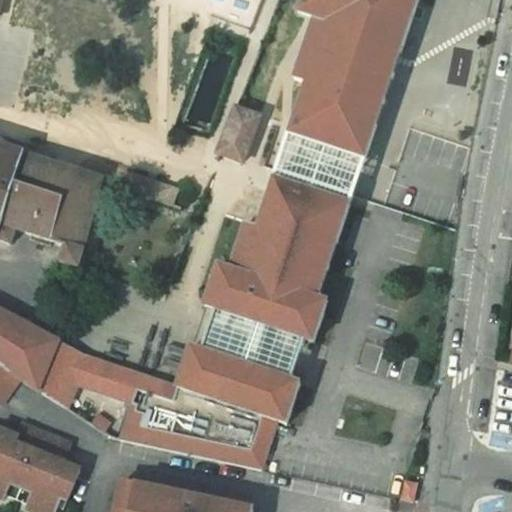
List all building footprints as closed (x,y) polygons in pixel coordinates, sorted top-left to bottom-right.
[(417,0),(301,0),(298,12),(315,18),(322,20),(316,37),(309,35),(295,80),(307,84),(291,134),(366,158),(377,124),(371,122),(395,50),(401,52),(417,0)] [(322,20),(315,18),(309,35),(316,37),(322,20)] [(244,163),(261,118),(236,109),(219,154),(244,163)] [(366,158),(291,134),(275,179),(351,204),(366,158)] [(102,179),(0,145),(0,241),(13,245),(18,231),(34,236),(33,240),(53,246),(54,242),(67,246),(62,263),(81,269),(103,183),(174,207),(180,190),(105,164),(102,179)] [(351,204),(275,179),(259,228),(247,224),(232,269),(220,265),(206,307),(218,311),(205,352),(192,348),(179,387),(90,357),(78,385),(133,406),(121,441),(262,471),(278,422),(288,425),(302,384),(293,381),(306,340),(315,343),(329,301),(320,299),(315,297),(332,242),(338,244),(351,204)] [(338,244),(332,242),(315,297),(320,299),(338,244)] [(33,388),(55,339),(0,310),(0,364),(14,376),(20,380),(33,388)] [(90,357),(55,339),(33,388),(67,410),(78,385),(90,357)] [(20,380),(14,376),(0,364),(0,403),(2,405),(20,380)] [(98,417),(93,426),(106,435),(112,426),(98,417)] [(17,438),(0,431),(0,499),(4,502),(6,497),(11,485),(34,495),(29,507),(28,511),(29,511),(56,511),(57,510),(61,500),(67,502),(80,471),(63,465),(70,446),(45,435),(44,438),(21,429),(17,438)] [(402,501),(414,504),(419,484),(406,482),(402,501)] [(253,511),(254,511),(192,498),(188,501),(176,499),(173,494),(122,483),(115,511),(253,511)] [(34,495),(11,485),(6,497),(29,507),(34,495)] [(63,511),(67,502),(61,500),(57,510),(63,511)]
